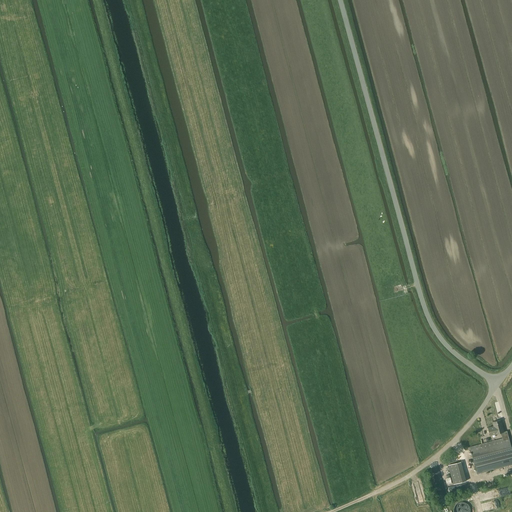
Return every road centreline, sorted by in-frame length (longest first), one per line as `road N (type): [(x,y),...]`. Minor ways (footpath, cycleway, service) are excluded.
road 1 (unclassified): [(497,382),(451,352),(423,309),(339,0)]
road 2 (unclassified): [(379,491),(455,439),(497,382)]
